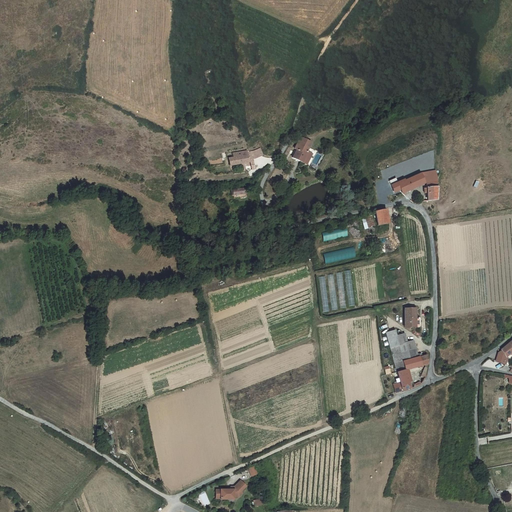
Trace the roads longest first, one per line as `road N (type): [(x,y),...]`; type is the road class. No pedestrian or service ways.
road 1 (unclassified): [(429,383),(435,327),(428,221),(406,204),(301,225),(277,221),(261,190),(293,129)]
road 2 (track): [(171,499),(476,366)]
road 3 (track): [(171,499),(0,399)]
road 4 (unclassified): [(476,366),(477,455),(501,511)]
